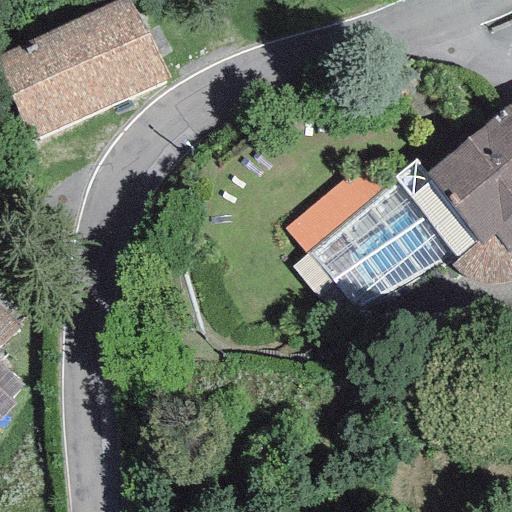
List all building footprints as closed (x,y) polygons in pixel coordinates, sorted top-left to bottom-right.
[(129,0),(118,0),(0,53),(0,79),(34,147),(171,81),(129,0)] [(511,104),(506,107),(425,174),(477,241),(457,260),(451,265),(458,272),(468,279),(479,284),(494,285),(507,284),(511,281),(511,104)] [(415,160),(394,177),(398,183),(452,253),(457,260),(477,241),(425,174),(415,160)] [(283,229),(307,255),(389,190),(347,175),(283,229)] [(337,323),(452,253),(398,183),(389,190),(307,255),(290,268),(337,323)] [(0,296),(0,409),(24,383),(0,366),(0,346),(27,322),(0,296)]
